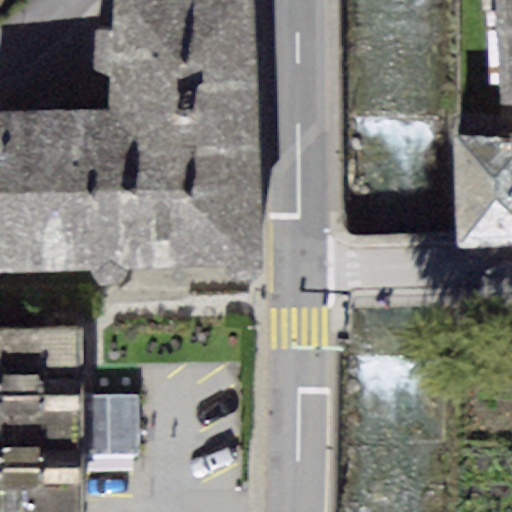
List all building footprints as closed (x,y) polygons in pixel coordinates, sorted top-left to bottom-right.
[(116,0),(113,109),(118,271),(264,267),(256,0),(116,0)] [(511,0),(499,0),(500,17),(511,17),(511,0)] [(511,17),(500,17),(503,105),(511,105),(511,17)] [(0,274),(118,271),(113,109),(0,113),(0,274)] [(511,138),(455,136),(456,195),(511,193),(511,138)] [(511,193),(456,195),(458,249),(511,247),(511,193)] [(0,328),(0,421),(82,421),(82,328),(0,328)] [(0,511),(81,511),(82,421),(0,421),(0,511)]
